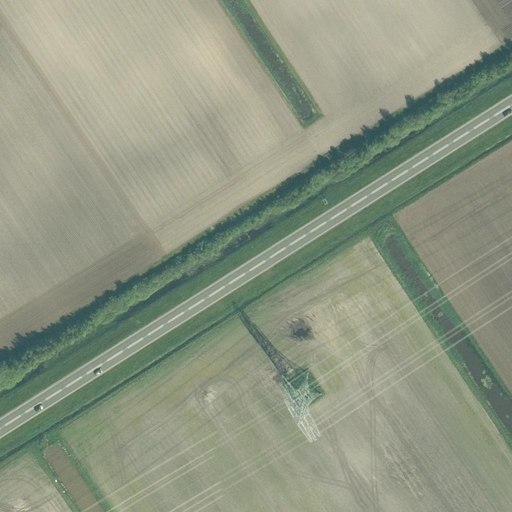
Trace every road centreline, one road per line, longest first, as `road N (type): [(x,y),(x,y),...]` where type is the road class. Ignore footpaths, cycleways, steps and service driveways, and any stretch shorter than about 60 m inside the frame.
road 1 (trunk): [(511,51),(152,331)]
road 2 (trunk): [(170,320),(511,102)]
road 3 (trunk): [(170,320),(511,144)]
road 4 (trunk): [(0,428),(152,331)]
